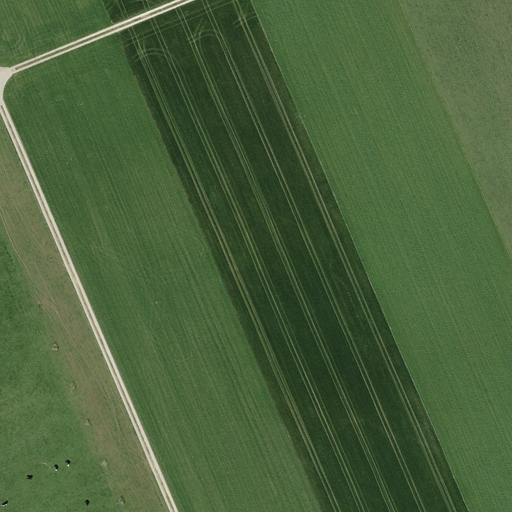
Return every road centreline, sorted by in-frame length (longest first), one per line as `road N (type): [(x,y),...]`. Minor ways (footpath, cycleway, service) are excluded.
road 1 (track): [(0,106),(171,511)]
road 2 (track): [(191,0),(0,78)]
